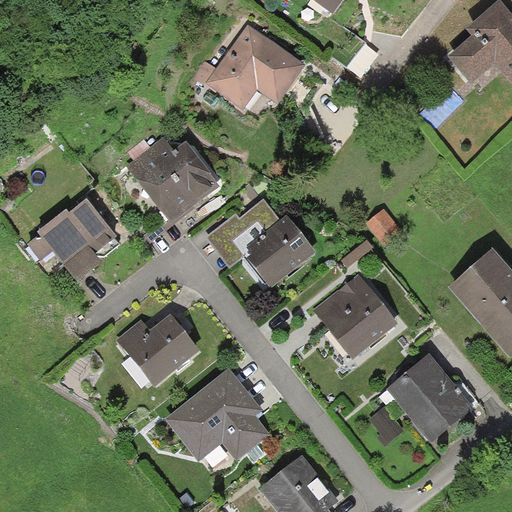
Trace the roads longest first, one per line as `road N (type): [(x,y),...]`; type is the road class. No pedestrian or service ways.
road 1 (residential): [(109,309),(162,267),(194,269),(391,511)]
road 2 (residential): [(338,143),(443,0)]
road 3 (residential): [(511,419),(401,511)]
